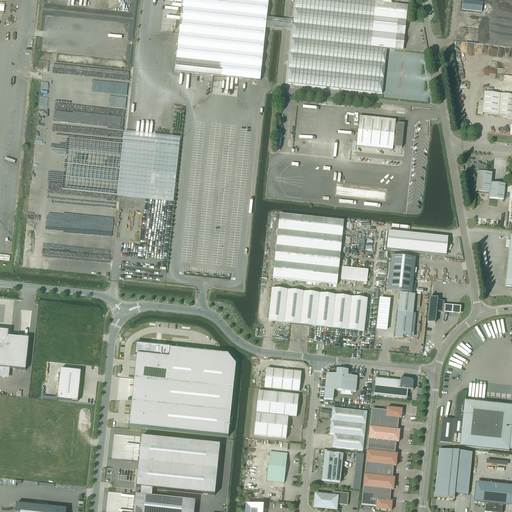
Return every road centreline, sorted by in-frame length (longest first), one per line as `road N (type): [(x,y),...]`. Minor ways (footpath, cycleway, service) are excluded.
road 1 (unclassified): [(123,314),(143,305),(201,311),(255,351),(319,359)]
road 2 (unclassified): [(93,511),(111,342),(123,314)]
road 3 (unclassified): [(481,315),(448,143)]
road 4 (unclassified): [(304,511),(319,359)]
road 5 (unclassified): [(423,511),(437,371)]
road 6 (unclassified): [(0,285),(96,294),(123,314)]
road 7 (unclassified): [(448,143),(426,22)]
road 8 (unknown): [(483,147),(472,107),(477,62),(511,59)]
